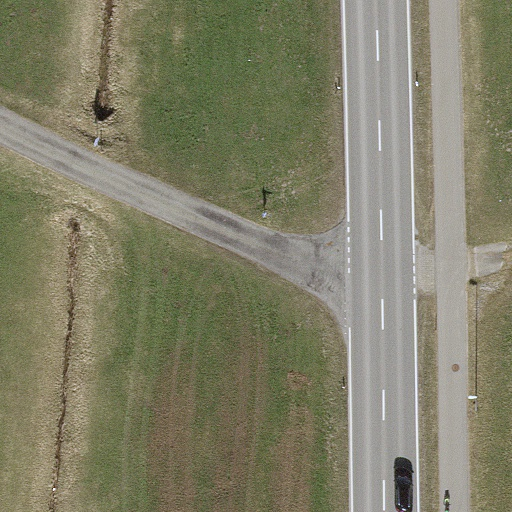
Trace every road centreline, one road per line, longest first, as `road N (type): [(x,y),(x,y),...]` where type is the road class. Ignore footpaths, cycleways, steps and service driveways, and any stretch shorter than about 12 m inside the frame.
road 1 (residential): [(382,268),(345,268),(269,249),(0,125)]
road 2 (secondary): [(382,268),(375,0)]
road 3 (secondary): [(387,511),(382,268)]
road 4 (track): [(511,255),(382,268)]
